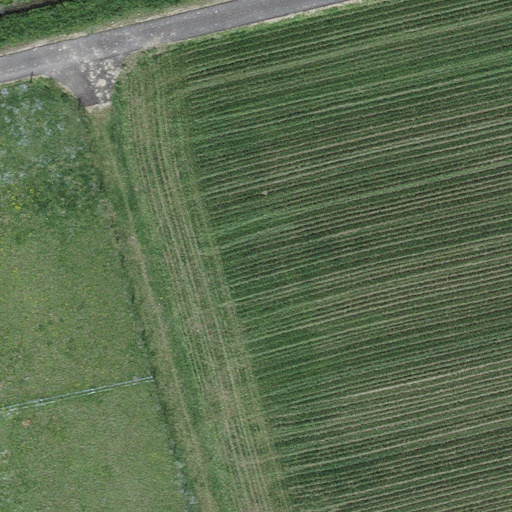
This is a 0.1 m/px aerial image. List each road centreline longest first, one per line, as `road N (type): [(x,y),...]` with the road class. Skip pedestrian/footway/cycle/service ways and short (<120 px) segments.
road 1 (track): [(68,54),(207,511)]
road 2 (track): [(0,71),(299,0)]
